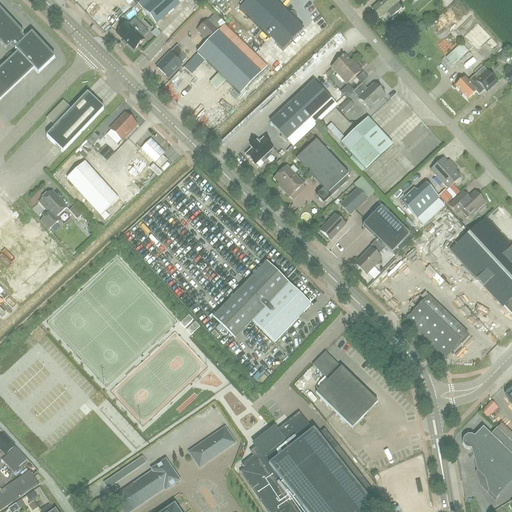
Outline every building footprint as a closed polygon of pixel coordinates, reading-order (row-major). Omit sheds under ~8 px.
[(180,4),(176,0),(153,0),(143,10),(156,25),(180,4)] [(304,29),(294,19),(296,17),(292,13),(289,15),(273,0),(247,0),(239,9),(282,51),(304,29)] [(381,0),(372,9),(380,18),(386,12),(391,18),(401,8),(394,0),(381,0)] [(462,6),(466,11),(470,8),(467,4),(463,0),(459,0),(455,4),(459,9),(462,6)] [(15,49),(18,52),(0,68),(0,99),(33,69),(38,74),(55,58),(32,33),(25,39),(25,38),(26,37),(23,35),(22,36),(21,35),(22,34),(0,10),(0,42),(6,49),(12,44),(15,48),(15,49)] [(498,45),(471,16),(456,29),(476,51),(484,44),(491,52),(498,45)] [(127,24),(117,34),(134,50),(144,40),(142,39),(148,33),(134,19),(128,25),(127,24)] [(207,40),(217,30),(207,21),(197,31),(207,40)] [(217,91),(226,82),(240,95),(261,73),(218,31),(197,53),(184,67),(191,74),(204,60),(218,74),(209,83),(217,91)] [(441,38),(449,46),(455,41),(448,32),(441,38)] [(461,44),(445,59),(453,66),(460,59),(466,64),(473,57),(461,44)] [(177,45),(170,53),(156,67),(168,79),(182,64),(187,58),(183,54),(181,50),(177,45)] [(503,52),(500,58),(505,61),(508,55),(503,52)] [(345,56),(331,69),(347,85),(362,71),(357,66),(356,67),(345,56)] [(483,67),(467,82),(464,79),(455,87),(467,100),(476,92),(479,95),(484,91),(486,93),(497,83),(483,67)] [(506,83),(511,78),(511,69),(502,78),(506,83)] [(368,78),(363,72),(356,78),(361,84),(368,78)] [(330,100),(313,81),(269,122),(293,148),(337,107),(330,100)] [(374,84),(358,99),(370,111),(385,96),(374,84)] [(91,89),(56,125),(63,132),(59,136),(64,141),(60,144),(63,147),(106,103),(91,89)] [(345,114),(354,106),(347,100),(339,108),(345,114)] [(131,119),(129,119),(124,115),(110,130),(122,141),(136,126),(131,122),(131,119)] [(341,144),(366,170),(392,146),(367,119),(341,144)] [(410,171),(435,148),(419,131),(395,155),(410,171)] [(83,153),(95,142),(89,136),(77,147),(83,153)] [(251,150),(245,155),(255,166),(261,160),(263,162),(271,155),(269,152),(272,149),(263,139),(257,144),(256,142),(250,148),(251,150)] [(316,139),(295,159),(322,188),(315,194),(323,203),(349,179),(346,176),(349,174),(316,139)] [(151,140),(142,149),(155,162),(164,153),(151,140)] [(105,149),(100,154),(107,161),(112,156),(105,149)] [(443,159),(431,171),(448,190),(461,178),(443,159)] [(118,200),(84,163),(67,179),(100,216),(118,200)] [(306,189),(302,185),(303,184),(287,167),(274,179),(282,188),(281,189),(289,197),(293,201),(306,189)] [(354,185),(357,189),(340,205),(349,216),(367,199),(376,191),(362,177),(354,185)] [(400,202),(404,206),(417,219),(423,226),(445,206),(438,199),(439,198),(427,185),(418,193),(414,188),(400,202)] [(446,204),(459,191),(453,185),(446,192),(445,190),(438,196),(446,204)] [(470,217),(484,203),(475,192),(469,198),(463,192),(448,206),(457,215),(463,209),(466,213),(464,215),(467,218),(469,216),(470,217)] [(511,209),(500,195),(491,203),(509,224),(511,221),(511,209)] [(69,211),(77,220),(83,214),(75,206),(69,211)] [(362,226),(377,239),(370,246),(379,255),(385,248),(395,257),(418,234),(405,221),(400,226),(381,207),(362,226)] [(327,224),(321,230),(331,239),(345,225),(335,215),(332,218),(328,214),(322,220),(327,224)] [(511,246),(486,218),(449,251),(502,308),(504,306),(511,315),(511,314),(511,246)] [(0,227),(0,232),(5,239),(19,228),(11,219),(0,227)] [(367,274),(381,260),(370,249),(356,263),(367,274)] [(235,340),(252,322),(274,343),(310,306),(266,264),(213,319),(235,340)] [(382,273),(374,279),(379,287),(387,281),(382,273)] [(428,297),(405,322),(444,361),(468,336),(428,297)] [(188,315),(179,323),(184,328),(193,320),(188,315)] [(199,327),(194,322),(186,330),(190,335),(199,327)] [(341,368),(325,352),(313,365),(328,381),(316,394),(352,429),(377,403),(341,367),(341,368)] [(505,417),(489,402),(481,411),(496,426),(505,417)] [(258,451),(242,464),(245,468),(239,472),(266,511),(365,511),(373,506),(369,501),(376,495),(325,429),(317,435),(313,429),(312,430),(299,412),(254,447),(258,451)] [(225,428),(189,453),(199,468),(235,443),(225,428)] [(488,493),(495,500),(511,482),(511,442),(497,428),(490,435),(483,428),(474,437),(471,435),(467,435),(464,437),(462,440),(462,444),(464,447),(467,449),(471,449),(476,471),(484,479),(488,493)] [(15,446),(4,434),(0,437),(0,450),(5,456),(15,446)] [(152,472),(114,498),(123,511),(130,511),(165,489),(166,491),(179,481),(165,460),(151,470),(152,472)] [(383,474),(401,468),(399,462),(381,468),(383,474)] [(418,497),(430,496),(428,477),(416,478),(418,497)] [(30,502),(37,497),(33,492),(26,497),(30,502)] [(38,508),(34,501),(28,505),(33,511),(38,508)]
